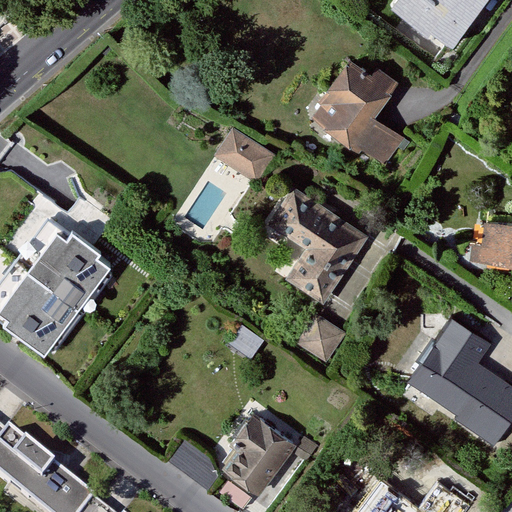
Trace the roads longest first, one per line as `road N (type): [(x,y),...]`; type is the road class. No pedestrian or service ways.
road 1 (unclassified): [(208,511),(0,353)]
road 2 (secondary): [(111,0),(0,96)]
